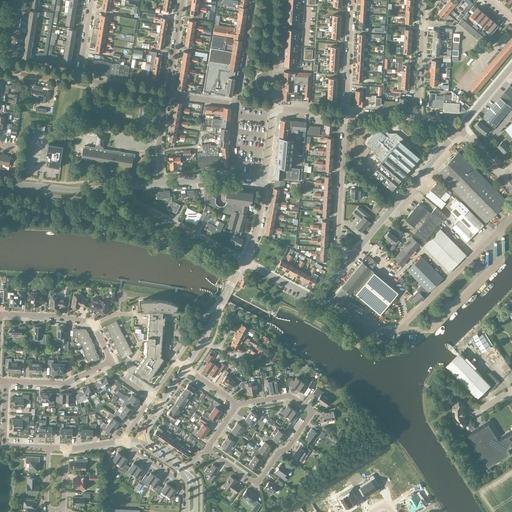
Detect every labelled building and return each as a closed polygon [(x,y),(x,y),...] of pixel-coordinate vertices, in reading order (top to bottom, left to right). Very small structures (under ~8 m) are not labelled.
[(300,0),(287,0),(287,10),(300,11),(300,0)] [(366,5),(366,1),(366,0),(360,0),(360,7),(366,7),(366,8),(369,8),(369,6),(366,5)] [(457,6),(455,5),(449,0),(448,0),(445,4),(451,9),(453,7),(455,9),(457,6)] [(110,8),(111,3),(103,2),(102,10),(116,12),(116,9),(110,8)] [(198,6),(199,3),(192,2),(191,8),(198,9),(200,9),(200,11),(202,12),(203,12),(203,8),(200,7),(198,6)] [(247,8),(241,7),(242,4),(235,3),(239,4),(239,6),(238,6),(237,9),(239,9),(238,13),(246,14),(247,8)] [(454,12),(451,9),(445,4),(441,9),(447,14),(449,11),(452,14),(454,12)] [(366,12),(366,8),(366,7),(360,7),(360,14),(365,14),(365,15),(369,16),(369,13),(366,12)] [(200,11),(200,9),(198,9),(191,8),(189,14),(191,14),(190,16),(201,18),(202,12),(200,11)] [(475,19),(482,10),(480,8),(479,9),(477,8),(470,16),(475,19)] [(441,9),(438,13),(443,18),(446,15),(447,16),(449,15),(447,14),(441,9)] [(300,11),(287,10),(286,23),(299,23),(300,11)] [(479,23),(486,15),(484,13),(484,12),(482,10),(475,19),(479,23)] [(368,21),(369,16),(365,15),(365,14),(360,14),(359,21),(365,22),(365,23),(368,23),(368,21)] [(100,23),(107,24),(108,17),(101,15),(100,23)] [(483,26),(491,17),(489,15),(488,16),(486,15),(479,23),(483,26)] [(234,20),(234,21),(237,21),(236,24),(236,25),(244,26),(245,20),(234,18),(235,17),(232,16),(231,19),(234,20)] [(487,30),(494,22),(492,20),(493,19),(491,17),(483,26),(487,30)] [(73,26),(74,20),(66,18),(66,19),(63,18),(62,20),(66,21),(65,25),(73,26)] [(200,26),(195,26),(196,21),(189,20),(187,27),(197,28),(197,30),(198,30),(200,31),(200,26)] [(368,23),(365,23),(365,22),(359,21),(359,29),(364,29),(364,30),(368,30),(368,28),(368,23)] [(494,22),(487,30),(491,33),(499,24),(497,22),(496,23),(494,22)] [(106,31),(107,24),(100,23),(99,30),(106,31)] [(236,25),(236,24),(235,24),(234,28),(225,26),(214,25),(213,34),(224,35),(234,37),(241,38),(242,32),(243,32),(244,26),(236,25)] [(411,29),(405,29),(405,26),(397,26),(397,30),(402,30),(401,32),(401,35),(411,36),(411,29)] [(298,30),(286,29),(285,41),(298,42),(298,30)] [(105,39),(106,31),(99,30),(97,37),(105,39)] [(196,37),(196,34),(186,33),(185,39),(192,40),(195,40),(194,43),(198,43),(198,39),(196,39),(196,37)] [(358,44),(364,44),(364,42),(368,41),(368,39),(364,38),(364,34),(359,34),(359,35),(358,35),(358,37),(358,44)] [(212,36),(210,48),(240,53),(241,46),(240,46),(241,40),(241,38),(234,37),(233,39),(212,36)] [(104,46),(105,39),(97,37),(96,44),(104,46)] [(476,94),(511,51),(511,39),(511,38),(500,52),(497,50),(486,63),(488,65),(469,88),(476,94)] [(163,49),(164,41),(158,40),(157,43),(154,43),(154,44),(151,44),(150,46),(154,47),(157,47),(157,48),(163,49)] [(298,42),(285,41),(284,53),(297,54),(298,42)] [(103,53),(104,46),(96,44),(95,52),(103,53)] [(363,48),(364,44),(358,44),(357,47),(358,47),(358,53),(363,54),(363,51),(367,51),(367,48),(363,48)] [(410,54),(410,48),(396,47),(400,47),(399,55),(396,55),(396,58),(403,58),(403,55),(403,53),(410,54)] [(210,48),(203,91),(226,95),(231,96),(232,96),(236,74),(236,71),(237,71),(240,53),(210,48)] [(304,49),(304,59),(312,60),(312,50),(304,49)] [(149,55),(151,55),(150,62),(151,62),(151,63),(154,63),(160,64),(161,57),(156,56),(156,52),(150,51),(149,55)] [(192,57),(190,56),(190,52),(183,51),(182,58),(189,59),(192,59),(191,61),(195,62),(195,58),(192,57)] [(206,53),(200,52),(197,52),(196,55),(202,56),(201,60),(205,61),(206,56),(206,53)] [(297,54),(284,53),(284,66),(296,66),(297,54)] [(363,57),(363,54),(358,53),(357,54),(357,56),(357,63),(362,63),(363,61),(366,60),(366,58),(363,57)] [(55,58),(50,57),(48,57),(46,64),(54,66),(55,58)] [(409,64),(402,64),(403,59),(396,59),(395,62),(398,62),(398,70),(409,70),(409,64)] [(101,72),(103,61),(97,60),(97,61),(94,60),(92,71),(101,72)] [(109,74),(111,63),(108,63),(108,62),(103,61),(101,72),(109,74)] [(118,75),(120,64),(115,63),(114,64),(111,63),(109,74),(118,75)] [(362,66),(362,63),(357,63),(356,64),(356,66),(357,66),(356,72),(362,72),(362,70),(366,70),(366,67),(362,66)] [(120,64),(118,75),(127,77),(129,66),(126,66),(126,65),(120,64)] [(188,69),(188,65),(181,64),(180,70),(187,71),(190,72),(189,74),(192,74),(193,70),(188,69)] [(158,79),(159,72),(153,71),(149,71),(148,75),(146,75),(145,80),(154,81),(154,79),(158,79)] [(311,73),(291,72),(283,72),(284,72),(283,82),(291,82),(302,83),(302,81),(311,82),(311,73)] [(362,76),(362,72),(356,72),(356,73),(356,75),(356,82),(361,82),(361,79),(365,79),(365,77),(362,76)] [(186,81),(186,78),(179,77),(178,83),(185,84),(188,84),(187,86),(190,87),(191,83),(188,82),(186,81)] [(0,86),(6,87),(11,88),(15,89),(16,83),(12,82),(12,85),(9,85),(6,85),(4,83),(4,81),(0,80),(0,86)] [(310,102),(311,82),(302,81),(302,83),(291,82),(283,82),(282,90),(293,91),(302,92),(303,92),(303,90),(307,90),(306,101),(310,102)] [(401,82),(401,81),(398,81),(397,89),(392,88),(392,93),(401,93),(401,88),(408,89),(408,82),(401,82)] [(504,91),(501,96),(500,97),(499,97),(484,115),(485,116),(483,119),(494,128),(500,121),(500,120),(511,107),(506,103),(511,97),(511,86),(510,84),(504,91)] [(31,94),(44,96),(45,92),(41,91),(41,88),(33,86),(33,90),(32,90),(31,94)] [(362,97),(363,94),(366,94),(366,86),(363,86),(362,91),(355,90),(355,97),(362,97)] [(301,100),(306,101),(307,90),(303,90),(303,92),(302,92),(293,91),(282,90),(282,94),(282,99),(289,100),(290,100),(290,99),(298,100),(301,100)] [(443,108),(444,99),(436,99),(436,93),(429,93),(428,107),(443,108)] [(444,94),(444,99),(443,108),(443,112),(459,113),(459,103),(455,103),(456,100),(451,100),(451,95),(444,94)] [(362,97),(355,97),(354,103),(359,103),(358,106),(375,107),(375,105),(380,105),(381,98),(376,97),(376,95),(371,95),(371,96),(366,96),(365,101),(362,101),(362,97)] [(394,102),(394,105),(399,106),(406,107),(406,99),(400,98),(399,102),(394,102)] [(204,106),(202,117),(216,118),(222,119),(230,120),(231,108),(207,106),(204,106)] [(0,121),(7,123),(8,114),(2,113),(2,116),(0,115),(0,121)] [(222,119),(216,118),(202,117),(201,125),(212,127),(212,126),(229,128),(230,120),(222,119)] [(494,128),(483,119),(480,121),(479,121),(475,126),(479,129),(478,130),(480,132),(481,131),(485,134),(489,129),(490,130),(493,130),(494,128)] [(302,122),(302,121),(280,120),(279,128),(290,129),(294,130),(305,131),(306,122),(302,122)] [(321,137),(324,137),(324,136),(329,136),(329,132),(332,132),(332,124),(326,124),(326,128),(325,131),(321,131),(321,137)] [(228,140),(229,128),(212,126),(212,127),(212,135),(206,135),(206,138),(217,139),(228,140)] [(294,130),(290,129),(279,128),(279,136),(278,136),(278,137),(294,138),(296,139),(299,139),(302,139),(305,139),(305,131),(294,130)] [(381,163),(372,173),(392,190),(396,184),(399,187),(408,176),(406,173),(419,157),(409,149),(412,147),(396,133),(394,135),(393,134),(391,136),(389,135),(389,134),(382,128),(379,131),(377,130),(369,140),(369,141),(367,144),(373,149),(374,148),(375,150),(373,153),(377,156),(375,158),(381,163)] [(510,142),(511,139),(511,136),(509,133),(505,137),(506,138),(503,141),(497,146),(504,153),(509,148),(506,144),(509,141),(510,142)] [(84,146),(84,148),(83,151),(82,151),(81,158),(132,167),(133,159),(134,160),(135,154),(103,149),(103,147),(104,141),(106,141),(107,137),(105,137),(105,135),(97,134),(95,146),(96,146),(95,147),(84,146)] [(292,153),(294,138),(278,137),(277,152),(292,153)] [(202,153),(197,153),(198,158),(197,158),(198,168),(203,168),(204,168),(204,166),(220,165),(220,166),(229,165),(228,151),(228,147),(228,145),(228,140),(217,139),(216,143),(219,144),(218,146),(210,145),(210,144),(202,145),(202,150),(202,153)] [(63,146),(48,143),(47,151),(46,151),(46,154),(47,156),(47,158),(47,160),(49,160),(48,166),(53,167),(59,168),(63,146)] [(333,151),(333,145),(327,144),(326,147),(323,147),(323,149),(320,149),(320,153),(323,153),(323,151),(333,151)] [(286,167),(291,168),(292,155),(292,153),(277,152),(277,154),(276,166),(286,167)] [(458,152),(436,173),(485,222),(486,222),(504,204),(506,201),(458,152)] [(184,162),(183,159),(180,159),(180,154),(176,154),(175,155),(175,156),(169,157),(168,158),(169,160),(170,163),(177,163),(181,162),(184,162)] [(291,168),(286,167),(276,166),(275,179),(298,181),(299,169),(291,168)] [(285,181),(283,181),(275,180),(273,188),(283,190),(281,189),(281,188),(283,188),(285,181)] [(430,190),(440,198),(446,191),(436,183),(433,187),(430,190)] [(235,230),(235,232),(234,234),(230,242),(236,244),(235,246),(238,248),(239,246),(243,239),(239,237),(240,234),(240,235),(241,231),(242,232),(247,214),(246,214),(247,209),(248,205),(249,205),(249,206),(253,206),(253,202),(251,202),(253,192),(249,192),(249,190),(246,190),(246,192),(228,189),(228,192),(226,191),(225,199),(227,199),(227,202),(226,203),(224,205),(223,206),(221,206),(219,206),(217,205),(216,203),(215,201),(215,199),(216,198),(212,196),(212,192),(211,191),(211,190),(210,190),(209,189),(208,189),(204,190),(205,201),(226,212),(231,214),(227,228),(235,230)] [(361,198),(362,190),(358,190),(351,189),(351,198),(361,198)] [(445,203),(440,198),(430,190),(425,196),(441,209),(445,203)] [(169,201),(171,200),(171,197),(170,197),(169,191),(156,192),(156,199),(169,198),(169,201)] [(176,203),(175,205),(172,203),(171,200),(169,201),(169,203),(166,208),(176,213),(180,205),(176,203)] [(459,220),(457,222),(452,227),(466,242),(483,225),(460,202),(450,212),(459,220)] [(405,220),(404,218),(403,218),(400,222),(424,242),(446,216),(437,208),(431,214),(419,204),(405,220)] [(369,221),(368,220),(371,217),(358,206),(352,213),(360,220),(354,227),(357,228),(356,229),(358,231),(359,230),(361,232),(367,224),(369,225),(370,223),(369,222),(369,221)] [(501,210),(507,214),(510,210),(504,206),(501,210)] [(85,210),(77,208),(75,213),(84,216),(85,210)] [(196,224),(201,214),(198,213),(198,214),(187,208),(185,213),(188,214),(186,218),(196,224)] [(211,230),(218,234),(219,234),(224,223),(219,221),(216,227),(209,223),(210,223),(207,222),(206,224),(207,224),(205,227),(204,228),(205,229),(205,228),(210,231),(211,230)] [(440,228),(423,246),(449,272),(466,255),(440,228)] [(396,238),(388,232),(386,234),(386,233),(384,235),(385,236),(384,236),(390,241),(389,243),(391,245),(392,243),(395,245),(399,241),(396,239),(396,238)] [(327,241),(328,234),(321,234),(321,237),(318,237),(318,238),(315,238),(314,242),(317,242),(318,240),(321,240),(321,241),(327,241)] [(404,262),(415,250),(420,244),(412,238),(394,259),(402,265),(403,266),(405,263),(404,262)] [(326,254),(327,248),(320,247),(320,250),(315,250),(315,252),(314,251),(314,255),(317,256),(317,254),(326,254)] [(357,261),(364,254),(362,252),(355,258),(357,261)] [(412,300),(416,304),(424,297),(423,296),(428,292),(443,278),(421,256),(407,270),(421,285),(416,290),(417,291),(413,296),(411,294),(407,299),(410,302),(412,300)] [(398,293),(370,269),(376,262),(371,258),(366,265),(362,262),(341,287),(342,287),(333,298),(341,304),(344,299),(348,301),(351,295),(350,294),(352,291),(379,314),(398,293)] [(285,259),(283,262),(281,260),(277,266),(283,269),(287,264),(288,261),(286,260),(285,259)] [(300,267),(295,276),(301,279),(304,273),(301,271),(301,268),(303,265),(299,263),(298,266),(300,267)] [(292,267),(287,264),(283,269),(289,273),(292,267)] [(292,267),(289,273),(295,276),(300,267),(298,266),(297,269),(292,267)] [(313,274),(315,271),(311,269),(310,272),(311,273),(307,282),(313,285),(316,279),(313,277),(314,274),(313,274)] [(311,273),(310,272),(309,272),(307,274),(304,273),(301,279),(307,282),(311,273)] [(24,297),(24,291),(18,290),(18,296),(10,295),(10,306),(21,306),(21,297),(24,297)] [(30,295),(30,306),(38,306),(38,303),(44,303),(44,296),(38,296),(38,295),(37,295),(30,295)] [(79,308),(79,305),(86,307),(87,300),(80,298),(81,297),(73,296),(71,307),(79,308)] [(66,307),(67,299),(59,299),(59,297),(50,297),(50,308),(58,308),(58,306),(66,307)] [(140,374),(139,375),(140,376),(142,377),(143,377),(148,380),(163,358),(160,355),(161,353),(160,351),(160,350),(161,341),(161,337),(163,324),(164,324),(165,311),(172,311),(173,309),(175,310),(178,304),(175,303),(171,302),(168,301),(164,300),(161,299),(157,299),(151,299),(147,299),(147,300),(139,301),(141,309),(143,309),(143,310),(142,310),(146,310),(150,311),(149,324),(148,327),(148,334),(144,334),(143,339),(146,339),(146,342),(147,342),(146,355),(135,371),(140,374)] [(359,307),(348,301),(344,299),(341,304),(360,314),(363,308),(359,305),(359,307)] [(91,301),(90,308),(99,310),(99,311),(107,313),(109,302),(101,301),(100,303),(91,301)] [(435,320),(446,309),(444,306),(433,317),(431,315),(428,319),(430,321),(433,318),(435,320)] [(119,326),(118,325),(116,320),(105,326),(108,331),(119,326)] [(119,327),(121,326),(120,324),(118,325),(119,326),(108,331),(111,337),(122,331),(119,327)] [(239,329),(246,333),(247,330),(253,333),(255,330),(242,324),(239,329)] [(25,334),(25,326),(20,326),(15,330),(14,328),(10,328),(8,331),(9,332),(9,336),(20,337),(21,335),(21,333),(25,334)] [(46,334),(42,334),(42,327),(34,327),(33,338),(38,339),(38,343),(45,343),(46,334)] [(67,334),(64,334),(64,328),(57,328),(57,337),(61,337),(60,341),(67,341),(67,334)] [(86,329),(76,329),(75,328),(74,329),(73,329),(72,336),(72,340),(76,338),(76,336),(87,331),(86,329)] [(244,336),(246,333),(239,329),(236,335),(249,342),(250,339),(245,337),(246,336),(244,336)] [(78,342),(89,336),(87,331),(76,336),(76,338),(78,342)] [(124,337),(124,336),(122,331),(111,337),(113,342),(124,337)] [(483,334),(474,339),(482,352),(491,347),(483,334)] [(125,338),(126,337),(125,335),(124,336),(124,337),(113,342),(116,347),(127,342),(125,338)] [(247,344),(249,342),(236,335),(233,340),(240,344),(242,341),(243,342),(247,344)] [(81,347),(92,342),(89,336),(78,342),(81,346),(81,347)] [(239,347),(240,344),(233,340),(230,346),(243,353),(244,350),(239,347)] [(84,352),(95,347),(92,342),(81,347),(81,346),(79,347),(80,349),(82,348),(84,352)] [(130,347),(129,346),(127,342),(116,347),(119,353),(130,347)] [(130,348),(132,348),(131,346),(129,346),(130,347),(119,353),(121,358),(132,353),(130,348)] [(94,348),(95,347),(84,352),(83,353),(85,357),(86,358),(97,353),(94,348)] [(270,360),(273,354),(267,351),(264,356),(270,360)] [(99,358),(97,354),(97,353),(86,358),(85,357),(84,358),(85,360),(86,359),(88,364),(99,358)] [(209,373),(215,364),(211,362),(214,357),(209,354),(205,360),(208,362),(203,369),(209,373)] [(481,376),(460,354),(447,366),(478,397),(488,388),(491,388),(491,389),(494,386),(495,386),(499,382),(497,379),(491,373),(484,373),(481,376)] [(500,368),(507,362),(499,354),(493,360),(500,368)] [(15,362),(11,362),(11,359),(5,358),(5,365),(8,365),(8,372),(14,372),(15,362)] [(20,366),(23,366),(24,359),(18,359),(18,362),(15,362),(14,372),(20,372),(20,366)] [(35,373),(35,363),(32,363),(32,359),(26,359),(26,366),(29,366),(29,373),(35,373)] [(58,363),(53,363),(53,360),(48,359),(47,366),(51,366),(50,373),(54,373),(54,374),(57,374),(58,363)] [(35,363),(35,373),(41,373),(41,367),(45,367),(45,360),(39,360),(39,363),(35,363)] [(69,368),(69,360),(62,360),(62,363),(58,363),(57,374),(60,374),(60,373),(64,373),(64,368),(69,368)] [(215,364),(209,373),(215,377),(219,370),(222,372),(226,366),(221,363),(218,367),(215,364)] [(231,378),(226,375),(228,372),(226,370),(222,375),(225,377),(222,382),(226,385),(231,378)] [(234,383),(238,386),(242,380),(236,376),(233,380),(231,378),(226,385),(231,388),(234,383)] [(274,381),(275,390),(281,389),(280,384),(283,383),(282,376),(277,377),(277,380),(274,381)] [(100,379),(104,388),(105,389),(110,387),(110,386),(113,385),(110,379),(107,380),(105,377),(100,379)] [(296,388),(301,381),(296,377),(294,380),(291,378),(287,378),(288,385),(291,385),(291,384),(296,388)] [(275,390),(274,381),(270,381),(269,378),(264,379),(266,386),(268,386),(269,391),(275,390)] [(100,390),(104,388),(100,379),(95,382),(97,385),(95,387),(97,392),(100,391),(100,390)] [(257,386),(260,385),(259,379),(254,379),(254,381),(250,382),(252,394),(259,393),(257,386)] [(252,394),(250,382),(247,383),(246,381),(241,382),(238,385),(242,388),(245,388),(246,395),(252,394)] [(301,381),(296,388),(301,391),(300,392),(303,394),(307,389),(304,387),(306,384),(301,381)] [(196,396),(198,394),(193,391),(195,389),(188,384),(185,388),(196,396)] [(82,388),(87,396),(91,394),(92,395),(95,394),(92,388),(89,389),(87,385),(82,388)] [(325,406),(330,399),(323,394),(324,392),(317,387),(313,393),(319,397),(316,400),(325,406)] [(87,396),(82,388),(77,390),(79,393),(75,395),(77,403),(83,401),(88,398),(87,396)] [(195,398),(196,396),(185,388),(182,393),(189,397),(190,395),(195,398)] [(45,401),(45,392),(44,392),(44,391),(41,391),(41,392),(39,392),(39,398),(36,398),(36,406),(42,406),(42,401),(45,401)] [(48,406),(54,406),(54,399),(51,399),(51,393),(50,392),(50,391),(47,391),(47,392),(45,392),(45,401),(48,401),(48,406)] [(65,402),(65,393),(59,393),(59,399),(56,399),(56,405),(62,406),(62,402),(65,402)] [(65,393),(65,402),(68,402),(68,406),(74,406),(74,399),(71,399),(71,393),(65,393)] [(187,400),(189,397),(182,393),(179,397),(188,403),(190,401),(187,400)] [(14,403),(26,403),(26,400),(28,400),(29,394),(22,394),(22,397),(15,397),(14,403)] [(123,400),(124,401),(129,404),(131,402),(136,405),(139,400),(131,394),(129,397),(126,395),(123,400)] [(187,406),(188,403),(179,397),(176,401),(183,406),(184,404),(187,406)] [(463,411),(461,411),(462,408),(463,409),(465,405),(456,399),(454,405),(453,410),(456,410),(456,414),(456,415),(457,419),(455,420),(457,425),(462,428),(462,427),(470,432),(475,429),(474,427),(473,427),(473,426),(472,425),(471,424),(470,424),(470,423),(469,423),(468,422),(466,421),(467,420),(465,418),(464,419),(462,417),(464,416),(465,415),(465,414),(465,413),(465,412),(465,411),(464,411),(463,411)] [(208,408),(212,411),(218,415),(222,411),(217,408),(220,404),(215,400),(212,404),(211,403),(208,408)] [(127,406),(129,404),(124,401),(121,405),(124,407),(122,410),(129,415),(132,410),(127,406)] [(181,408),(183,406),(176,401),(173,406),(182,412),(184,410),(181,408)] [(26,407),(26,403),(14,403),(14,409),(21,409),(21,412),(29,413),(29,407),(26,407)] [(287,416),(292,409),(287,405),(284,410),(281,409),(278,414),(282,417),(284,414),(287,416)] [(181,414),(182,412),(173,406),(170,410),(177,415),(178,413),(181,414)] [(288,421),(290,423),(293,424),(296,419),(294,418),(297,412),(292,409),(287,416),(290,418),(288,421)] [(129,415),(122,410),(120,413),(116,410),(113,414),(116,416),(119,419),(121,416),(126,420),(129,415)] [(175,417),(177,415),(170,410),(167,415),(171,417),(169,420),(174,423),(178,419),(175,417)] [(215,420),(218,415),(212,411),(210,414),(207,411),(206,413),(204,412),(202,415),(209,420),(211,417),(215,420)] [(259,419),(261,420),(264,416),(259,413),(257,415),(251,411),(248,415),(255,420),(257,422),(259,419)] [(327,421),(335,419),(333,411),(322,413),(322,418),(319,419),(321,426),(328,425),(327,421)] [(119,422),(114,419),(116,416),(113,414),(110,412),(106,417),(110,420),(109,422),(116,427),(119,422)] [(253,423),(255,420),(248,415),(245,420),(251,424),(249,426),(254,430),(256,427),(254,426),(255,424),(253,423)] [(14,425),(25,425),(25,422),(28,422),(29,416),(21,416),(21,419),(14,419),(14,425)] [(489,419),(475,429),(470,432),(464,435),(485,469),(511,453),(508,449),(511,446),(511,428),(500,436),(489,419)] [(45,426),(42,426),(42,422),(36,422),(35,429),(39,429),(39,436),(45,436),(45,426)] [(52,430),(55,430),(55,423),(49,422),(49,427),(45,426),(45,436),(52,436),(52,430)] [(112,432),(116,427),(109,422),(107,425),(103,423),(100,427),(106,431),(107,429),(112,432)] [(200,428),(206,433),(210,428),(203,423),(203,424),(200,422),(199,423),(202,425),(200,428)] [(247,432),(245,431),(249,426),(244,423),(242,425),(237,422),(234,426),(245,434),(246,434),(247,432)] [(63,428),(63,423),(58,423),(57,430),(60,431),(60,437),(66,437),(66,428),(63,428)] [(14,425),(13,431),(18,431),(18,435),(17,435),(28,436),(28,435),(28,429),(25,429),(25,425),(14,425)] [(66,437),(72,437),(72,431),(75,431),(75,425),(66,425),(66,428),(66,437)] [(87,429),(83,429),(84,425),(78,425),(78,434),(80,434),(80,437),(86,438),(87,429)] [(95,434),(96,425),(92,425),(92,426),(90,426),(90,429),(87,429),(86,438),(92,438),(92,433),(95,434)] [(158,438),(163,430),(165,428),(163,426),(161,429),(158,427),(153,434),(158,438)] [(240,441),(245,434),(234,426),(231,431),(235,434),(234,437),(239,440),(240,441)] [(203,437),(206,433),(200,428),(198,430),(195,428),(192,433),(197,436),(199,434),(203,437)] [(273,432),(282,439),(286,435),(276,428),(273,432)] [(312,444),(317,436),(321,439),(325,433),(317,428),(315,431),(311,428),(308,432),(309,433),(305,439),(312,444)] [(163,441),(169,431),(168,430),(166,432),(163,430),(158,438),(163,441)] [(167,444),(172,437),(169,435),(171,432),(169,431),(163,441),(167,444)] [(279,444),(282,439),(273,432),(269,437),(267,435),(265,437),(266,438),(272,442),(273,439),(279,444)] [(172,447),(179,437),(177,436),(175,439),(172,437),(167,444),(172,447)] [(234,437),(232,439),(227,436),(224,441),(231,446),(235,448),(236,445),(239,440),(234,437)] [(177,451),(182,443),(179,441),(181,439),(179,437),(172,447),(177,451)] [(230,448),(231,446),(224,441),(221,445),(226,448),(224,451),(230,455),(232,453),(231,452),(232,450),(230,448)] [(261,445),(269,450),(272,446),(264,441),(261,445)] [(181,454),(188,444),(186,443),(185,445),(182,443),(177,451),(181,454)] [(188,444),(181,454),(186,457),(191,450),(188,448),(190,445),(188,444)] [(269,450),(261,445),(260,448),(256,445),(253,450),(254,451),(259,454),(261,452),(265,455),(269,450)] [(308,454),(311,450),(303,445),(301,448),(299,447),(296,451),(297,451),(293,456),(300,461),(305,453),(308,454)] [(258,457),(259,454),(254,451),(251,455),(253,457),(252,459),(259,464),(262,460),(258,457)] [(117,463),(122,455),(117,452),(114,457),(112,455),(108,460),(112,463),(115,461),(117,463)] [(123,471),(127,465),(124,463),(127,459),(122,455),(117,463),(120,465),(119,468),(123,471)] [(34,461),(34,456),(26,456),(26,463),(29,463),(29,471),(39,471),(39,461),(34,461)] [(390,466),(383,470),(383,471),(387,477),(393,473),(394,473),(401,468),(399,465),(400,465),(398,461),(397,461),(396,460),(394,457),(393,456),(392,456),(386,460),(388,465),(389,465),(390,466)] [(86,463),(87,463),(88,459),(77,458),(76,462),(74,462),(74,469),(81,470),(81,471),(85,471),(86,463)] [(256,469),(259,464),(252,459),(248,464),(246,463),(245,465),(250,469),(251,466),(256,469)] [(133,474),(138,466),(133,463),(130,467),(127,465),(123,471),(128,474),(131,476),(133,474)] [(207,467),(204,471),(211,475),(208,479),(213,482),(217,477),(214,475),(218,468),(212,464),(209,469),(207,467)] [(285,473),(288,470),(280,465),(275,473),(285,480),(289,475),(285,473)] [(138,466),(133,474),(136,475),(134,479),(138,481),(142,476),(140,474),(143,470),(138,466)] [(150,483),(155,476),(151,473),(147,477),(145,475),(141,481),(144,483),(146,480),(150,483)] [(369,478),(364,482),(371,492),(376,489),(375,486),(378,484),(373,474),(368,477),(369,478)] [(156,491),(160,486),(157,484),(160,479),(155,476),(150,483),(153,485),(152,488),(156,491)] [(234,484),(236,481),(230,476),(223,486),(230,490),(230,489),(235,493),(239,487),(234,484)] [(81,491),(84,489),(88,485),(86,483),(86,479),(84,479),(83,477),(81,479),(73,478),(73,487),(78,488),(81,491)] [(38,492),(38,485),(36,485),(36,478),(29,478),(28,484),(27,484),(27,489),(26,489),(26,493),(30,493),(30,492),(38,492)] [(405,478),(395,484),(400,492),(403,489),(405,492),(414,487),(411,481),(408,482),(405,478)] [(278,490),(283,484),(277,480),(275,484),(273,484),(269,481),(265,487),(263,489),(263,490),(270,495),(272,492),(274,493),(275,491),(278,490)] [(360,487),(357,489),(361,495),(364,493),(365,496),(371,492),(364,482),(359,485),(360,487)] [(166,494),(171,487),(166,483),(163,488),(160,486),(156,491),(164,496),(166,494)] [(171,487),(166,494),(171,497),(169,500),(171,502),(175,496),(173,494),(176,490),(171,487)] [(351,504),(357,501),(353,495),(356,493),(352,488),(349,490),(350,491),(345,494),(351,504)] [(247,489),(242,496),(248,501),(248,502),(254,506),(257,501),(254,499),(257,495),(253,493),(247,489)] [(419,491),(408,498),(411,504),(408,506),(412,511),(413,511),(418,509),(419,510),(422,508),(422,507),(423,506),(422,506),(426,503),(419,491)] [(73,497),(72,504),(79,505),(84,505),(84,502),(89,502),(90,494),(83,493),(83,497),(73,497)] [(351,504),(345,494),(339,497),(339,496),(336,498),(339,504),(342,502),(346,508),(351,504)] [(32,500),(24,499),(23,508),(25,508),(25,511),(36,511),(36,510),(36,509),(34,508),(34,504),(32,504),(32,500)] [(327,499),(323,501),(330,511),(337,511),(340,509),(335,501),(330,504),(327,499)] [(323,509),(318,511),(330,511),(323,501),(320,503),(323,509)]
